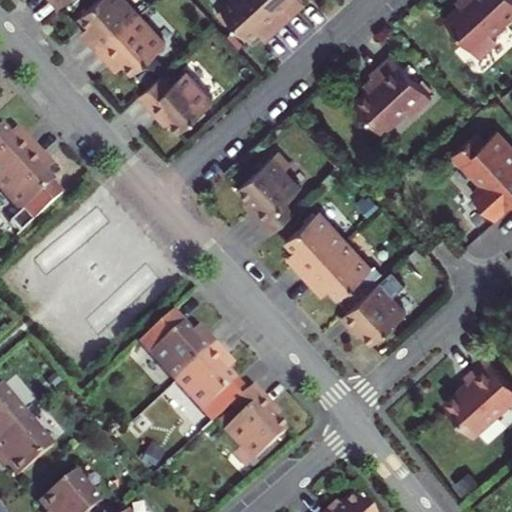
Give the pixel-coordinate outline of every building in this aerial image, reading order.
[(87,28),(98,40),(138,3),(134,0),(83,0),(78,5),(87,14),(94,22),(87,28)] [(272,20),(283,9),(275,0),(222,0),(249,29),(258,20),(266,13),(272,20)] [(275,0),(283,9),(292,0),(275,0)] [(511,3),(511,0),(452,0),(444,8),(478,45),(496,29),(491,23),(511,3)] [(138,3),(98,40),(109,51),(116,45),(122,53),(131,63),(164,32),(138,3)] [(266,13),(258,20),(264,26),(272,20),(266,13)] [(94,22),(87,14),(81,20),(87,28),(94,22)] [(430,86),(390,43),(369,63),(371,65),(375,70),(367,78),(352,91),(381,122),(406,99),(411,104),(430,86)] [(116,45),(109,51),(116,59),(122,53),(116,45)] [(160,63),(138,83),(158,105),(161,103),(177,121),(212,89),(184,60),(169,73),(160,63)] [(375,70),(371,65),(362,72),(367,78),(375,70)] [(0,165),(31,137),(21,125),(14,132),(7,124),(0,116),(0,165)] [(14,118),(7,124),(14,132),(21,125),(14,118)] [(511,138),(494,119),(482,131),(474,122),(452,142),(466,158),(473,159),(473,160),(485,173),(484,183),(477,190),(487,201),(494,201),(504,193),(504,185),(511,185),(511,138)] [(42,149),(31,137),(0,165),(0,182),(18,202),(51,172),(43,162),(36,155),(42,149)] [(251,199),(271,221),(293,201),(284,191),(300,176),(283,159),(289,153),(276,140),(236,176),(254,196),(251,199)] [(49,157),(42,149),(36,155),(43,162),(49,157)] [(473,159),(466,158),(479,172),(469,181),(477,190),(484,183),(485,173),(473,160),(473,159)] [(494,201),(487,201),(493,208),(509,193),(511,195),(511,185),(504,185),(504,193),(494,201)] [(293,253),(304,264),(344,228),(317,199),(284,230),(293,239),(300,246),(293,253)] [(344,228),(304,264),(315,276),(321,270),(328,278),(337,287),(370,257),(344,228)] [(293,239),(286,245),(293,253),(300,246),(293,239)] [(321,270),(315,276),(322,284),(328,278),(321,270)] [(378,270),(340,304),(351,316),(354,313),(370,332),(405,301),(378,270)] [(173,372),(213,336),(202,324),(196,329),(189,322),(180,313),(147,343),(173,372)] [(195,316),(189,322),(196,329),(202,324),(195,316)] [(224,347),(213,336),(173,372),(200,401),(233,370),(224,361),(217,353),(224,347)] [(511,389),(511,372),(487,345),(464,365),(470,372),(462,379),(458,379),(443,393),(473,425),(511,389)] [(224,347),(217,353),(224,361),(231,355),(224,347)] [(0,425),(24,405),(0,376),(0,425)] [(269,397),(250,376),(228,396),(237,406),(221,420),(237,438),(232,443),(244,457),(284,420),(266,400),(269,397)] [(24,405),(0,425),(0,448),(15,466),(50,436),(24,405)] [(50,511),(87,511),(82,505),(98,493),(72,461),(36,492),(52,510),(50,511)] [(326,499),(311,511),(372,511),(349,485),(329,503),(326,499)] [(132,511),(124,502),(111,511),(132,511)]
